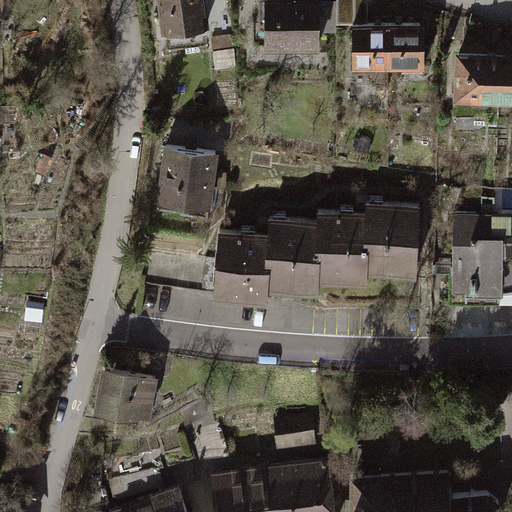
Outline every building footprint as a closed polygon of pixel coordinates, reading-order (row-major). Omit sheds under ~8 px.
[(10,0),(0,0),(0,18),(9,19),(10,0)] [(159,0),(164,33),(205,28),(203,14),(209,13),(206,0),(159,0)] [(269,40),(269,49),(320,49),(320,33),(338,33),(338,0),(269,0),(269,5),(262,5),(262,40),(269,40)] [(354,22),(354,68),(390,68),(390,22),(354,22)] [(390,22),(390,68),(426,68),(426,22),(390,22)] [(233,34),(214,35),(214,46),(234,45),(233,34)] [(502,54),(457,52),(455,102),(473,103),(472,108),(486,108),(486,103),(501,103),(502,54)] [(511,53),(502,54),(501,103),(511,103),(511,53)] [(14,103),(1,104),(3,124),(16,123),(14,103)] [(166,144),(158,204),(212,211),(219,151),(166,144)] [(57,182),(66,159),(45,151),(36,173),(57,182)] [(369,284),(369,273),(418,275),(421,200),(366,198),(366,209),(321,207),(321,216),(318,282),(369,284)] [(511,213),(503,213),(455,213),(454,292),(511,292),(511,213)] [(221,226),(218,295),(270,297),(270,286),(318,288),(318,282),(321,216),(270,214),(269,228),(221,226)] [(105,367),(98,405),(136,412),(136,410),(149,412),(156,376),(105,367)] [(208,412),(204,398),(181,410),(186,424),(208,412)] [(312,414),(276,418),(279,442),(315,439),(312,414)] [(266,467),(271,511),(335,511),(330,460),(326,460),(266,467)] [(214,479),(217,511),(271,511),(266,467),(227,472),(227,478),(214,479)] [(159,468),(110,479),(114,496),(163,484),(159,468)] [(379,475),(353,477),(353,511),(351,511),(500,511),(499,499),(487,490),(453,493),(451,472),(449,472),(449,470),(379,474),(379,475)] [(187,511),(179,485),(133,502),(137,511),(187,511)] [(137,511),(133,502),(131,496),(112,502),(112,509),(113,511),(137,511)]
